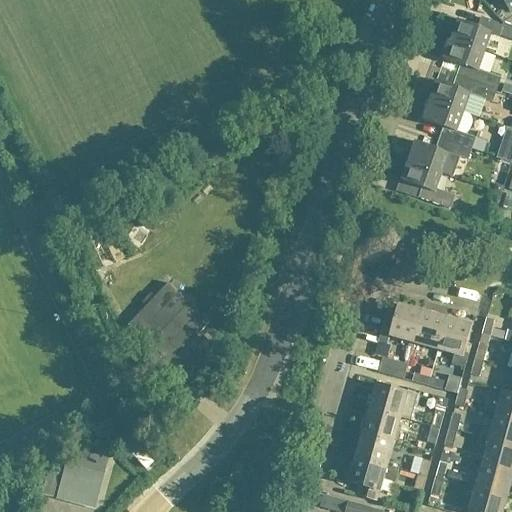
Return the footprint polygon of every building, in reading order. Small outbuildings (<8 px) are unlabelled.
[(511,0),(500,0),(508,14),(511,11),(511,0)] [(511,42),(511,29),(503,26),(500,28),(498,24),(481,18),(477,29),(456,22),(449,42),(483,54),(490,34),(511,42)] [(477,72),(483,54),(449,42),(442,62),(459,68),(456,78),(496,92),(500,80),(477,72)] [(496,92),(456,78),(452,89),(435,83),(428,103),(462,114),(468,96),(492,104),(496,92)] [(451,145),(462,149),(471,152),(475,140),(462,136),(467,133),(470,130),(471,126),(471,121),(469,116),(462,114),(428,103),(421,122),(442,130),(438,140),(451,145)] [(440,175),(447,156),(435,151),(414,144),(407,163),(440,175)] [(451,145),(447,156),(467,163),(471,152),(462,149),(451,145)] [(511,156),(511,151),(499,147),(495,160),(509,165),(511,156)] [(454,198),(435,191),(440,175),(407,163),(400,183),(420,190),(417,200),(449,211),(454,198)] [(495,167),(494,182),(507,182),(507,168),(495,167)] [(153,300),(129,325),(128,327),(133,331),(149,347),(144,353),(142,355),(150,363),(162,374),(170,366),(190,386),(209,367),(220,355),(201,336),(209,324),(167,285),(153,300)] [(379,335),(388,338),(412,345),(422,313),(397,306),(393,319),(384,317),(379,335)] [(436,352),(445,319),(422,313),(412,345),(436,352)] [(445,319),(436,352),(453,356),(450,366),(462,370),(466,356),(462,355),(470,327),(445,319)] [(485,320),(481,336),(489,339),(494,323),(485,320)] [(479,345),(474,360),(483,363),(487,347),(479,345)] [(378,375),(403,382),(407,367),(382,360),(378,375)] [(474,360),(470,376),(478,379),(480,372),(483,363),(474,360)] [(427,388),(429,380),(430,375),(421,372),(420,377),(413,375),(411,384),(427,388)] [(429,380),(427,388),(443,393),(446,384),(429,380)] [(367,410),(398,418),(405,394),(374,386),(367,410)] [(463,409),(467,393),(459,391),(454,407),(463,409)] [(494,419),(511,423),(511,396),(510,396),(501,393),(494,419)] [(360,435),(391,443),(398,418),(367,410),(360,435)] [(443,415),(435,413),(431,428),(438,430),(439,430),(443,415)] [(460,418),(452,415),(447,432),(456,434),(460,418)] [(487,443),(511,449),(511,423),(494,419),(487,443)] [(439,430),(438,430),(431,428),(426,445),(434,447),(439,430)] [(443,447),(452,450),(456,434),(447,432),(443,447)] [(391,443),(360,435),(354,459),(384,468),(391,443)] [(511,476),(511,472),(511,449),(487,443),(480,467),(511,476)] [(375,503),(381,481),(394,485),(398,472),(384,468),(354,459),(347,484),(358,487),(355,497),(375,503)] [(417,478),(425,480),(430,464),(421,461),(417,478)] [(447,466),(439,464),(434,480),(443,483),(447,466)] [(55,501),(62,502),(93,511),(102,476),(65,466),(55,501)] [(511,476),(480,467),(473,491),(504,500),(511,476)] [(41,496),(47,498),(52,499),(58,478),(47,475),(41,496)] [(421,496),(425,480),(417,478),(413,493),(421,496)] [(438,498),(443,483),(434,480),(430,496),(438,498)] [(501,511),(504,500),(473,491),(467,511),(501,511)] [(9,498),(4,511),(15,511),(19,502),(9,498)]
